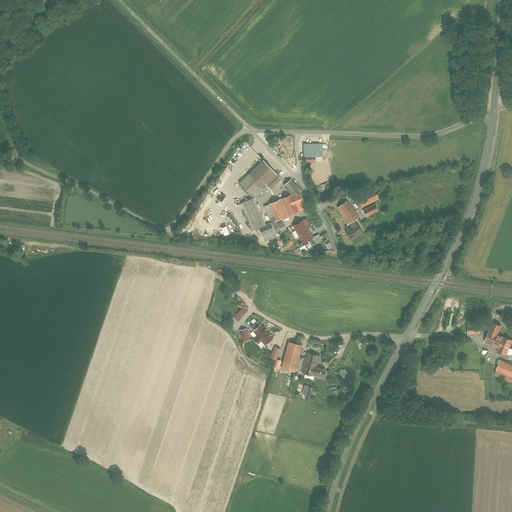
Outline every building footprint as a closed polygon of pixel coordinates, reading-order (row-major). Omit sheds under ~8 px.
[(322,143),(302,144),(303,157),(305,157),(305,163),(314,163),(314,157),(322,157),(322,143)] [(249,150),(247,148),(245,146),(242,146),(239,146),(236,148),(235,151),(234,154),(235,157),(237,159),(239,161),(243,161),(245,161),(248,159),(250,156),(250,153),(249,150)] [(277,175),(261,159),(237,182),(252,198),(265,185),(270,190),(281,180),(280,179),(284,175),(280,172),(277,175)] [(269,218),(271,222),(275,221),(304,209),(298,192),(301,189),(291,178),(282,186),(290,195),(267,204),(272,216),(269,218)] [(363,198),(367,205),(373,202),(386,195),(383,189),(376,192),(377,193),(375,194),(374,193),(363,198)] [(213,200),(222,204),(225,197),(216,193),(213,200)] [(271,222),(265,225),(253,197),(252,198),(239,203),(251,230),(258,227),(263,241),(280,234),(275,221),(271,222)] [(355,222),(354,221),(358,218),(346,200),(335,207),(348,225),(349,226),(343,231),(350,241),(357,237),(362,233),(355,222)] [(366,217),(378,211),(374,203),(362,209),(366,217)] [(305,218),(291,226),(301,244),(312,238),(305,225),(308,224),(305,218)] [(232,318),(236,321),(245,312),(241,309),(232,318)] [(493,319),(485,340),(499,346),(498,348),(508,352),(508,351),(511,345),(511,342),(511,336),(499,331),(503,322),(493,319)] [(273,338),(260,323),(251,331),(264,346),(273,338)] [(249,340),(245,329),(237,331),(241,342),(249,340)] [(294,372),(301,345),(287,341),(280,368),(294,372)] [(275,361),(280,348),(273,346),(271,352),(265,349),(262,355),(275,361)] [(319,356),(305,352),(300,374),(322,379),(325,368),(317,366),(319,356)] [(511,360),(501,356),(494,373),(506,378),(511,380),(511,360)] [(311,397),(314,387),(310,386),(309,388),(305,386),(302,394),(311,397)]
